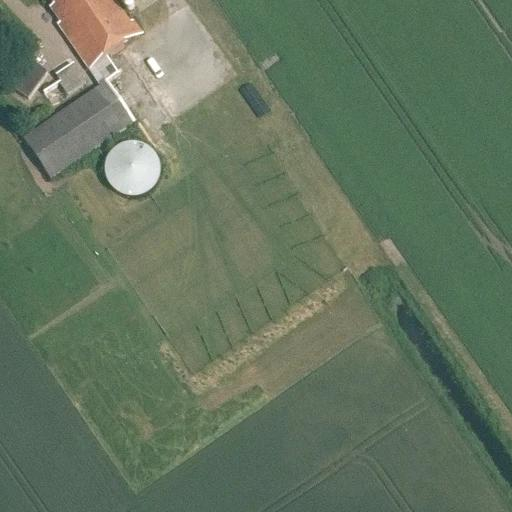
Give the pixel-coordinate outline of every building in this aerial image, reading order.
[(63,25),(60,26),(92,73),(142,37),(116,0),(51,0),(56,7),(53,10),(63,25)] [(46,95),(59,113),(92,89),(78,68),(58,82),(60,85),(46,95)] [(108,83),(98,69),(92,74),(102,88),(25,142),(53,181),(136,123),(109,83),(108,83)] [(38,89),(22,77),(12,90),(28,102),(38,89)] [(115,152),(110,158),(107,165),(105,172),(106,180),(109,187),(113,193),(119,198),(126,200),(134,201),(141,200),(148,197),(154,192),(158,186),(160,179),(161,171),(159,164),(156,157),(150,152),(144,148),(136,146),(129,146),(122,148),(115,152)]
